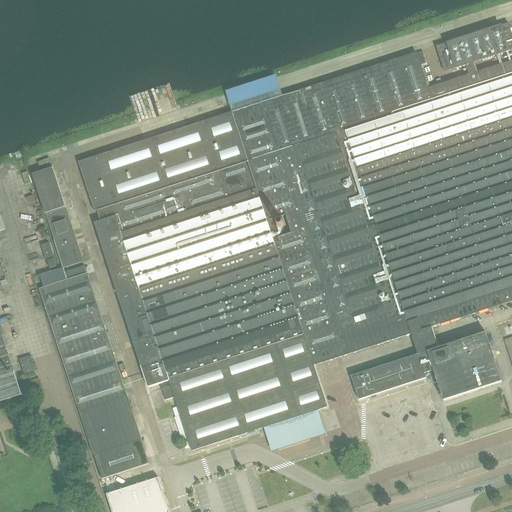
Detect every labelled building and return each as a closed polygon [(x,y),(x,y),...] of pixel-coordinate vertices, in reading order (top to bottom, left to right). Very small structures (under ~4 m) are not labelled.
[(417,52),(332,80),(283,96),(241,110),(232,113),(79,163),(95,212),(98,211),(101,221),(96,223),(116,287),(149,387),(160,384),(169,381),(171,386),(162,389),(165,400),(175,397),(192,451),(246,433),(264,427),(319,410),(328,407),(314,365),(322,362),(357,352),(411,334),(417,350),(418,354),(351,376),(359,400),(426,378),(425,373),(433,371),(443,401),(502,382),(486,332),(438,348),(432,327),(437,325),(495,306),(511,301),(511,60),(476,73),(473,63),(511,50),(511,34),(509,23),(501,25),(447,43),(436,46),(445,72),(467,65),(469,75),(428,88),(426,83),(432,81),(423,51),(417,53),(417,52)] [(65,207),(62,197),(53,168),(33,174),(45,213),(65,207)] [(64,268),(84,262),(67,208),(46,214),(64,268)] [(0,336),(0,231),(4,230),(0,217),(0,400),(19,395),(0,336)] [(149,464),(88,275),(85,266),(64,272),(63,268),(40,275),(44,287),(41,288),(96,461),(102,479),(149,464)] [(112,511),(169,511),(158,478),(107,495),(112,511)]
